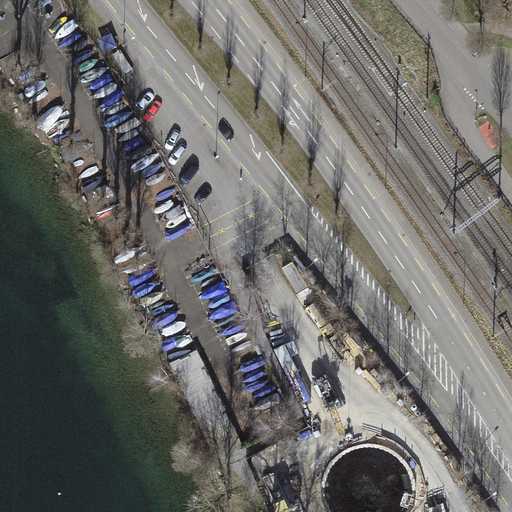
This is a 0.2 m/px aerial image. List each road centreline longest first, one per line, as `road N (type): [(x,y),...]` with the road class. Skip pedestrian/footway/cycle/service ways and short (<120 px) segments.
road 1 (primary): [(123,0),(456,425),(511,511)]
road 2 (primary): [(511,443),(360,204),(201,0)]
road 3 (residential): [(511,192),(461,124),(463,63)]
